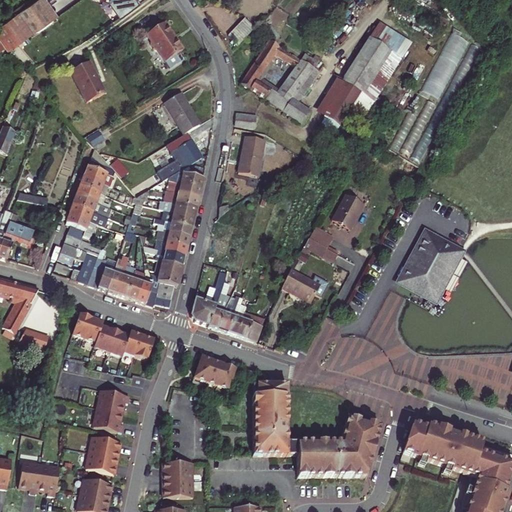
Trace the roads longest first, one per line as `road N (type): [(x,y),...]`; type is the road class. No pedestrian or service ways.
road 1 (tertiary): [(176,333),(224,104),(217,52),(182,0)]
road 2 (residential): [(181,335),(405,399)]
road 3 (tertiary): [(0,269),(176,333)]
road 4 (residential): [(131,511),(151,411),(181,335)]
road 5 (residential): [(405,399),(375,499),(362,508),(301,511)]
road 6 (unknown): [(224,91),(295,128),(313,128),(339,54)]
